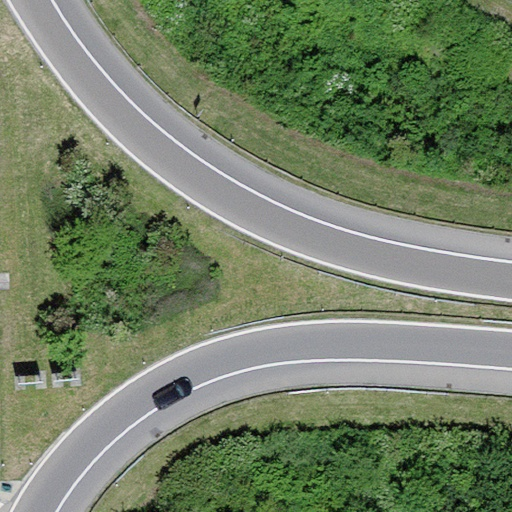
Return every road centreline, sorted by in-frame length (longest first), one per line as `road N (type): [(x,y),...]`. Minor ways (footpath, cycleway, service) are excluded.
road 1 (motorway): [(511,279),(333,244),(225,194),(160,152),(102,97),(34,0)]
road 2 (motorway): [(41,511),(98,436),(155,394),(214,365),(314,347),(511,355)]
